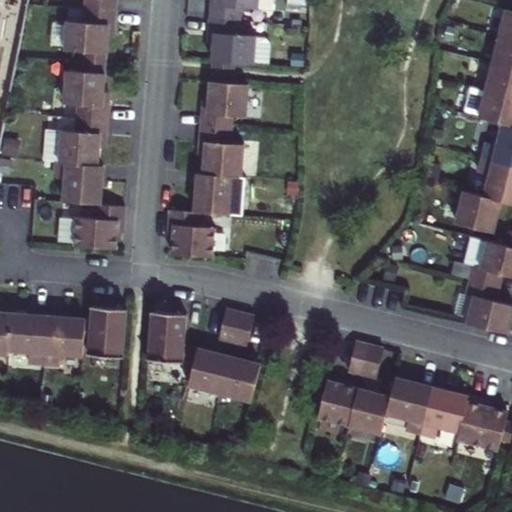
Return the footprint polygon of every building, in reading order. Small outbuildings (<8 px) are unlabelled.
[(84,0),(84,11),(113,13),(114,0),(84,0)] [(215,0),(215,6),(210,5),(208,21),(238,23),(239,9),(256,10),(271,12),(272,0),(215,0)] [(113,13),(84,11),(83,25),(66,23),(63,52),(82,54),(104,55),(106,39),(107,28),(112,29),(113,13)] [(511,14),(503,12),(496,39),(511,43),(511,14)] [(238,23),(208,21),(207,36),(212,36),(212,47),(210,64),(233,65),(251,67),(266,68),(268,46),(264,41),(253,40),(254,39),(237,37),(238,23)] [(511,43),(496,39),(489,67),(511,72),(511,43)] [(82,54),(81,63),(103,65),(104,55),(82,54)] [(81,63),(80,73),(102,75),(103,65),(81,63)] [(233,65),(210,64),(209,84),(231,85),(233,65)] [(511,72),(489,67),(483,93),(511,100),(511,72)] [(80,73),(64,72),(62,105),(76,106),(75,120),(104,122),(105,108),(100,107),(101,95),(102,75),(80,73)] [(231,85),(209,84),(207,103),(206,116),(200,115),(199,130),(229,132),(230,118),(244,120),(246,86),(231,85)] [(511,100),(483,93),(476,121),(499,127),(511,130),(511,100)] [(104,122),(75,120),(56,118),(54,133),(60,134),(57,164),(95,167),(97,149),(98,136),(103,136),(104,122)] [(511,169),(511,130),(499,127),(494,149),(483,146),(479,161),(511,169)] [(229,132),(199,130),(198,144),(203,144),(202,158),(201,176),(195,175),(195,176),(243,180),(243,179),(239,179),(241,147),(227,146),(229,132)] [(511,169),(479,161),(475,176),(486,179),(481,200),(497,205),(511,208),(511,169)] [(57,164),(53,164),(52,180),(62,180),(61,203),(92,206),(97,206),(101,168),(95,167),(57,164)] [(243,180),(195,176),(192,214),(197,214),(228,217),(231,194),(242,196),(243,180)] [(481,200),(460,195),(453,227),(489,236),(497,205),(481,200)] [(97,206),(92,206),(91,220),(74,218),(74,220),(72,246),(72,248),(113,251),(115,234),(116,223),(121,223),(122,208),(97,206)] [(195,228),(197,214),(192,214),(167,212),(166,227),(171,227),(170,238),(169,255),(210,259),(212,230),(195,228)] [(57,219),(55,244),(72,246),(74,220),(57,219)] [(511,236),(505,234),(502,249),(511,251),(511,236)] [(470,270),(467,284),(496,291),(499,278),(511,281),(511,251),(502,249),(485,245),(478,271),(470,270)] [(496,291),(467,284),(463,298),(471,300),(464,327),(504,337),(511,309),(492,304),(496,291)] [(123,310),(88,308),(87,321),(86,344),(85,356),(120,359),(123,310)] [(236,315),(222,311),(216,340),(230,344),(236,315)] [(149,313),(146,360),(181,363),(181,361),(182,349),(184,314),(149,313)] [(44,318),(8,315),(5,352),(26,354),(25,365),(41,366),(44,318)] [(250,318),(236,315),(230,344),(244,347),(250,318)] [(82,321),(44,318),(41,366),(56,367),(57,356),(79,358),(80,344),(82,321)] [(369,349),(355,345),(348,375),(362,378),(369,349)] [(195,352),(182,349),(181,361),(192,363),(195,352)] [(383,352),(369,349),(362,378),(376,381),(383,352)] [(226,358),(195,352),(187,388),(218,396),(226,358)] [(259,366),(226,358),(218,396),(251,403),(259,366)] [(421,437),(432,390),(395,381),(391,400),(387,417),(408,423),(406,433),(421,437)] [(359,392),(327,385),(317,421),(350,429),(359,392)] [(468,399),(432,390),(421,437),(436,441),(439,430),(460,435),(468,399)] [(391,400),(359,392),(350,429),(382,437),(387,417),(391,400)] [(460,435),(457,442),(499,452),(501,443),(506,424),(508,415),(491,411),(482,409),(483,403),(468,399),(460,435)] [(492,405),(483,403),(482,409),(491,411),(492,405)] [(511,425),(506,424),(501,443),(511,446),(511,425)]
